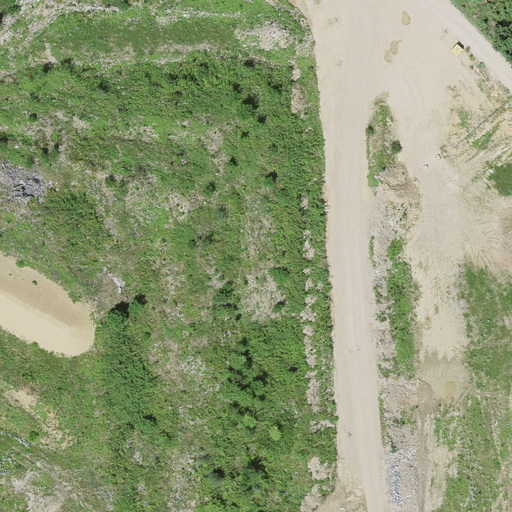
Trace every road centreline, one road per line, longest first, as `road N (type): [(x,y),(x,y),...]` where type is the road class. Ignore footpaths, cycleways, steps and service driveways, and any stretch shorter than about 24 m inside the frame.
road 1 (unknown): [(511,282),(476,511)]
road 2 (track): [(511,82),(416,0)]
